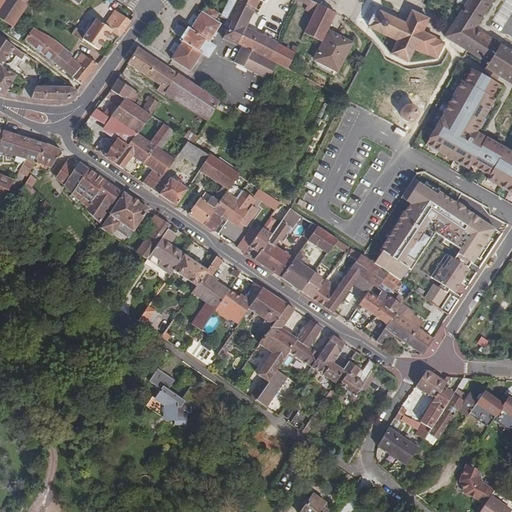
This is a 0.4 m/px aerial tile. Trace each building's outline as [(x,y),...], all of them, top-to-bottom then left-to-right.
[(27,6),(17,0),(4,0),(0,6),(0,18),(13,27),(27,6)] [(228,20),(238,0),(228,0),(221,16),(228,20)] [(260,10),(264,0),(238,0),(228,20),(231,21),(222,39),(236,46),(237,44),(241,46),(269,60),(278,43),(247,26),(255,8),(260,10)] [(309,0),(295,0),(293,5),(312,14),(304,33),(322,42),(328,30),(336,13),(309,0)] [(462,8),(444,37),(452,42),(478,59),(487,64),(485,69),(511,86),(511,52),(474,28),(491,0),(467,0),(464,5),(462,8)] [(119,36),(131,21),(119,14),(118,15),(111,10),(103,9),(85,35),(75,29),(72,34),(71,35),(80,42),(82,39),(97,49),(111,30),(119,36)] [(436,37),(424,31),(430,18),(411,10),(405,22),(379,10),(378,9),(377,12),(376,12),(369,25),(370,26),(369,28),(396,42),(390,54),(409,62),(415,50),(427,56),(428,54),(437,59),(445,43),(441,41),(436,38),(436,37)] [(210,42),(221,24),(218,22),(202,12),(191,29),(187,27),(179,39),(182,41),(171,59),(190,72),(202,54),(208,58),(216,46),(210,42)] [(32,28),(27,36),(24,40),(71,77),(81,65),(75,61),(71,57),(73,55),(54,41),(32,28)] [(337,73),(353,43),(342,36),(328,30),(322,42),(313,60),(318,63),(316,67),(334,76),(336,72),(337,73)] [(0,65),(1,66),(3,62),(10,52),(21,58),(24,54),(0,37),(0,65)] [(292,60),(297,48),(293,45),(291,50),(278,43),(269,60),(278,64),(288,69),(292,60)] [(278,64),(269,60),(241,46),(232,63),(269,81),(278,64)] [(219,101),(166,66),(154,58),(138,47),(127,64),(160,85),(156,90),(164,95),(165,93),(207,121),(219,101)] [(97,64),(81,53),(75,61),(81,65),(71,77),(81,84),(97,64)] [(307,69),(292,60),(288,69),(301,76),(303,77),(307,69)] [(0,92),(3,94),(5,91),(15,75),(1,66),(0,65),(0,92)] [(464,66),(424,148),(511,191),(511,149),(475,132),(499,84),(464,66)] [(123,82),(126,78),(120,74),(110,89),(134,104),(140,94),(123,82)] [(35,86),(30,98),(44,100),(67,100),(77,91),(70,87),(64,87),(64,85),(59,84),(58,87),(55,87),(55,82),(45,82),(44,86),(35,86)] [(138,134),(151,116),(142,109),(134,104),(110,89),(104,97),(112,103),(109,107),(101,101),(90,117),(104,125),(111,116),(126,127),(116,141),(104,157),(114,164),(136,133),(138,134)] [(151,116),(159,104),(147,95),(144,100),(146,102),(142,109),(151,116)] [(414,121),(417,118),(419,114),(419,110),(417,107),(414,104),(411,103),(407,103),(404,105),(401,107),(400,112),(401,117),(403,120),(409,122),(414,121)] [(116,141),(126,127),(111,116),(104,125),(101,130),(116,141)] [(403,121),(399,119),(395,125),(400,127),(403,121)] [(143,163),(169,127),(164,124),(150,142),(138,134),(136,133),(114,164),(123,170),(133,156),(143,163)] [(161,150),(174,131),(169,127),(143,163),(152,170),(142,183),(152,190),(174,159),(161,150)] [(34,163),(46,144),(3,130),(0,140),(0,151),(25,159),(34,163)] [(200,169),(209,155),(187,141),(178,154),(200,169)] [(50,167),(61,150),(46,144),(34,163),(37,163),(50,167)] [(239,175),(240,174),(210,154),(209,154),(209,155),(200,169),(199,171),(221,186),(213,197),(211,196),(207,202),(199,197),(188,214),(204,225),(232,185),(233,183),(239,175)] [(26,176),(34,163),(25,159),(18,171),(18,172),(23,175),(26,176)] [(71,193),(88,168),(79,162),(75,168),(66,163),(56,177),(71,193)] [(86,208),(105,180),(88,168),(71,193),(86,208)] [(18,172),(10,186),(15,189),(23,175),(18,172)] [(0,198),(2,200),(13,180),(0,174),(0,198)] [(30,174),(16,197),(27,207),(30,203),(36,207),(43,199),(31,187),(36,180),(30,174)] [(243,190),(249,182),(239,175),(233,183),(243,190)] [(176,206),(188,188),(176,181),(170,177),(159,194),(176,206)] [(100,224),(120,190),(105,180),(86,208),(100,224)] [(228,220),(240,202),(237,200),(242,193),(232,185),(204,225),(213,231),(222,219),(220,217),(221,216),(228,220)] [(280,203),(259,188),(255,196),(275,210),(280,203)] [(252,206),(256,200),(243,190),(242,193),(237,200),(240,202),(228,220),(237,226),(240,222),(246,226),(258,210),(252,206)] [(134,231),(148,210),(149,209),(124,192),(101,228),(123,243),(132,230),(134,231)] [(45,200),(42,203),(50,210),(53,207),(45,200)] [(283,218),(290,209),(281,202),(280,203),(275,210),(274,211),(283,218)] [(42,203),(33,212),(41,220),(50,210),(42,203)] [(447,222),(422,206),(397,243),(425,261),(434,248),(427,244),(436,230),(440,232),(447,222)] [(292,229),(301,216),(290,209),(283,218),(281,221),(290,227),(292,229)] [(166,231),(170,225),(155,214),(150,221),(154,224),(136,252),(147,259),(166,231)] [(258,253),(275,229),(271,226),(275,220),(270,216),(259,232),(249,247),(258,253)] [(281,242),(290,227),(281,221),(275,229),(258,253),(254,259),(281,277),(294,259),(275,245),(279,240),(281,242)] [(308,240),(317,226),(312,223),(308,228),(307,228),(302,236),(308,240)] [(334,244),(338,240),(335,239),(324,231),(317,226),(308,240),(320,248),(328,254),(334,244)] [(249,247),(259,232),(252,227),(237,247),(244,252),(249,247)] [(143,264),(166,279),(172,270),(184,254),(184,253),(170,243),(174,237),(166,231),(147,259),(143,264)] [(73,249),(55,232),(49,240),(52,243),(44,254),(61,266),(73,249)] [(311,261),(320,248),(308,240),(299,253),(303,256),(300,262),(314,272),(318,267),(311,261)] [(349,247),(338,240),(334,244),(346,252),(349,247)] [(360,255),(349,247),(346,252),(357,259),(360,255)] [(314,272),(300,262),(303,256),(299,253),(294,259),(281,277),(301,291),(314,272)] [(195,286),(207,269),(184,254),(172,270),(195,286)] [(412,289),(363,256),(360,255),(357,259),(338,286),(323,306),(334,313),(353,285),(359,276),(374,286),(377,288),(381,284),(393,291),(396,286),(409,293),(412,289)] [(200,330),(214,310),(229,289),(211,277),(222,260),(216,256),(207,269),(195,286),(191,293),(206,303),(191,324),(200,330)] [(236,278),(240,272),(234,268),(230,274),(236,278)] [(322,285),(318,283),(322,277),(314,272),(301,291),(312,299),(322,285)] [(369,293),(374,286),(359,276),(353,285),(366,294),(367,292),(369,293)] [(323,306),(338,286),(329,280),(328,283),(325,281),(322,285),(312,299),(323,306)] [(247,309),(262,287),(254,282),(243,298),(229,289),(214,310),(228,320),(229,318),(238,324),(242,319),(248,309),(247,309)] [(401,304),(377,288),(374,286),(369,293),(367,292),(366,294),(359,305),(387,324),(401,304)] [(265,335),(287,304),(262,287),(247,309),(248,309),(264,320),(258,330),(265,335)] [(279,371),(290,353),(300,360),(310,346),(322,328),(310,320),(297,339),(282,328),(295,309),(287,304),(265,335),(259,345),(272,353),(257,375),(263,378),(250,396),(256,401),(269,382),(271,384),(279,371)] [(418,329),(423,322),(413,314),(414,312),(401,304),(387,324),(375,341),(385,348),(393,335),(422,355),(433,339),(418,329)] [(158,314),(147,306),(137,321),(148,328),(158,314)] [(167,340),(179,322),(174,318),(161,337),(167,340)] [(0,339),(8,326),(0,321),(0,339)] [(333,362),(345,344),(332,335),(319,354),(311,367),(335,383),(343,371),(342,369),(333,362)] [(210,359),(215,352),(194,338),(184,352),(205,366),(210,359)] [(227,352),(232,346),(226,342),(222,349),(227,352)] [(311,367),(319,354),(310,346),(300,360),(311,367)] [(359,397),(356,395),(367,378),(376,364),(370,360),(362,370),(348,361),(342,369),(343,371),(335,383),(353,394),(350,399),(353,401),(352,403),(354,404),(359,397)] [(165,405),(164,419),(175,421),(174,425),(186,426),(187,413),(191,414),(191,407),(195,407),(196,401),(199,401),(200,393),(190,387),(182,399),(168,390),(174,380),(157,369),(149,381),(162,390),(156,399),(165,405)] [(289,378),(279,371),(271,384),(269,382),(256,401),(268,408),(289,378)] [(424,440),(453,392),(444,386),(446,382),(438,377),(429,371),(427,371),(424,372),(414,387),(434,400),(420,422),(422,423),(420,426),(415,434),(424,440)] [(466,416),(478,399),(469,393),(467,395),(455,388),(453,392),(424,440),(432,446),(437,439),(438,440),(458,410),(466,416)] [(329,403),(336,392),(331,389),(323,400),(329,403)] [(132,408),(138,399),(132,395),(126,404),(132,408)] [(306,434),(316,420),(314,419),(318,413),(315,411),(301,431),(306,434)] [(419,448),(389,428),(377,447),(406,466),(419,448)] [(320,456),(317,454),(309,467),(312,469),(314,467),(317,469),(322,459),(319,458),(320,456)] [(478,500),(488,486),(482,482),(479,476),(479,470),(466,464),(459,481),(463,495),(478,500)] [(488,486),(478,500),(484,504),(489,497),(494,490),(488,486)] [(324,506),(327,502),(312,493),(299,511),(326,511),(328,509),(324,506)] [(509,511),(510,511),(489,497),(484,504),(478,511),(509,511)] [(376,511),(380,507),(371,501),(362,511),(376,511)]
